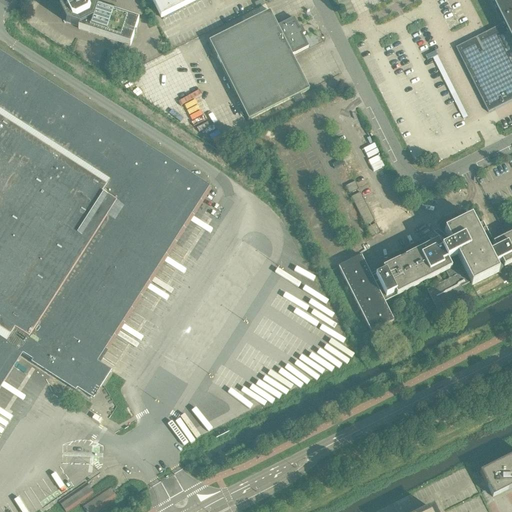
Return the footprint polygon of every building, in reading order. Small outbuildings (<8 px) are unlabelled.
[(92,0),(62,0),(60,11),(66,24),(79,28),(78,30),(130,47),(138,23),(97,9),(92,0)] [(151,0),(161,19),(183,7),(179,0),(151,0)] [(511,100),(511,0),(490,0),(502,25),(486,33),(456,48),(487,112),(494,109),(511,100)] [(293,19),(277,27),(269,12),(209,42),(249,121),(308,90),(291,56),(308,48),(302,36),(304,35),(300,27),(298,28),(293,19)] [(463,120),(467,118),(435,52),(426,56),(428,61),(433,59),(463,120)] [(0,397),(22,412),(43,380),(15,361),(20,354),(90,399),(108,371),(94,362),(207,187),(0,53),(0,397)] [(368,183),(365,184),(366,185),(368,189),(383,220),(388,229),(402,222),(403,224),(384,233),(393,252),(429,234),(438,230),(430,213),(429,211),(411,219),(407,222),(406,220),(407,220),(404,214),(384,174),(379,177),(368,183)] [(349,194),(359,189),(355,182),(346,187),(349,194)] [(372,238),(381,233),(361,193),(351,197),(372,238)] [(511,234),(493,244),(496,249),(489,253),(484,242),(492,239),(484,222),(476,226),(472,218),(445,232),(449,240),(439,245),(438,242),(383,269),(385,272),(372,279),(360,256),(338,267),(371,333),(394,322),(383,300),(395,294),(397,297),(445,273),(449,280),(427,291),(427,292),(428,292),(437,309),(436,310),(437,311),(466,296),(465,295),(464,295),(460,288),(470,283),(472,286),(499,273),(495,264),(501,261),(504,267),(511,262),(511,234)] [(511,456),(480,472),(492,497),(511,487),(511,456)] [(108,486),(94,495),(86,483),(58,502),(60,506),(64,511),(69,511),(80,505),(85,511),(95,511),(116,498),(108,486)]
